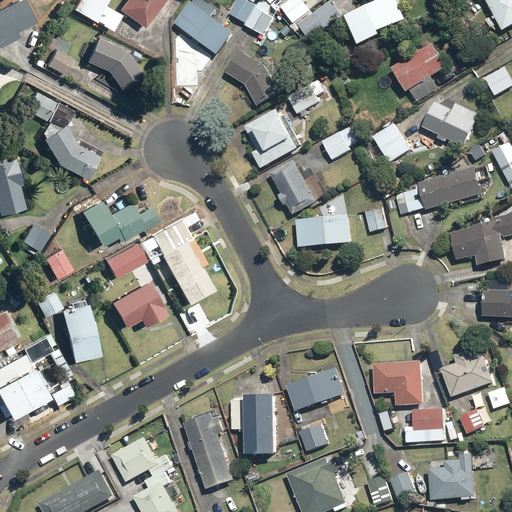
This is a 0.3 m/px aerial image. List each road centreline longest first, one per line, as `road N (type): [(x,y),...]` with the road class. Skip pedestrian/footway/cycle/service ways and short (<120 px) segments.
road 1 (residential): [(289,313),(0,475)]
road 2 (residential): [(289,313),(213,181),(176,149)]
road 3 (residential): [(415,293),(337,313),(289,313)]
